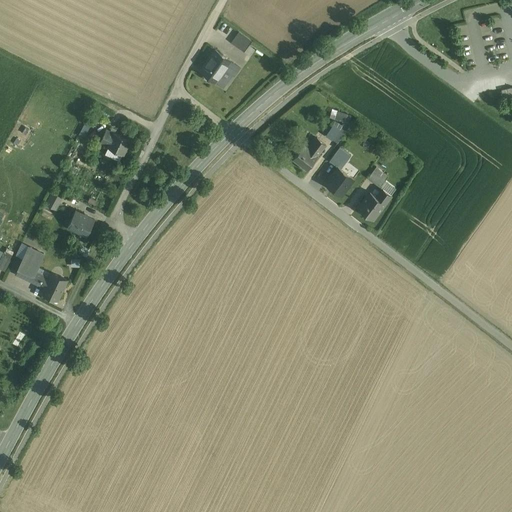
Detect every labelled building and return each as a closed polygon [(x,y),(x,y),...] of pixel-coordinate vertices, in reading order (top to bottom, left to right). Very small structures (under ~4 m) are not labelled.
[(252,41),(239,32),(231,42),(244,52),(252,41)] [(215,50),(201,70),(217,82),(226,69),(228,66),(232,61),(215,50)] [(237,65),(232,61),(228,66),(233,70),(237,65)] [(511,87),(502,90),(504,101),(511,99),(511,87)] [(340,115),(327,134),(339,143),(352,124),(340,115)] [(115,132),(114,132),(114,133),(110,131),(106,129),(100,142),(108,145),(107,146),(124,154),(131,140),(130,139),(131,136),(124,133),(122,136),(115,132)] [(326,144),(317,138),(309,149),(317,156),(326,144)] [(309,149),(304,145),(294,158),(308,169),(318,156),(317,156),(309,149)] [(339,163),(327,178),(344,191),(356,176),(339,163)] [(388,176),(376,167),(368,177),(380,186),(388,176)] [(391,195),(383,189),(377,197),(385,203),(391,195)] [(51,198),(59,202),(62,196),(54,192),(51,198)] [(377,197),(371,192),(358,207),(373,219),(385,203),(377,197)] [(59,202),(51,198),(47,204),(56,209),(59,202)] [(95,219),(76,210),(68,226),(87,235),(95,219)] [(6,241),(1,250),(4,252),(9,243),(6,241)] [(16,247),(9,243),(4,252),(5,252),(11,256),(16,247)] [(29,247),(16,274),(31,280),(35,271),(36,271),(44,254),(29,247)] [(3,255),(0,259),(0,268),(4,271),(10,259),(4,256),(3,255)] [(68,280),(52,272),(49,277),(36,271),(35,271),(31,280),(45,287),(42,292),(59,300),(68,280)]
